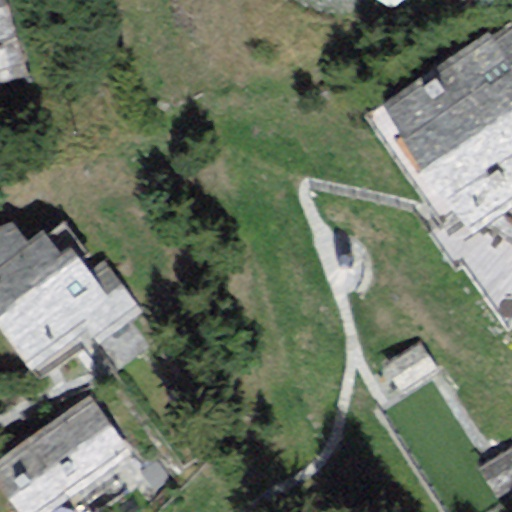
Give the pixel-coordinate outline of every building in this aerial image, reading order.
[(0,0),(0,89),(30,80),(4,0),(0,0)] [(363,0),(384,13),(402,0),(363,0)] [(511,22),(368,113),(450,243),(511,203),(511,22)] [(8,228),(0,231),(0,341),(35,387),(136,314),(101,268),(81,282),(65,259),(54,263),(36,241),(25,251),(8,228)] [(92,511),(140,481),(87,406),(0,463),(0,500),(8,511),(92,511)]
